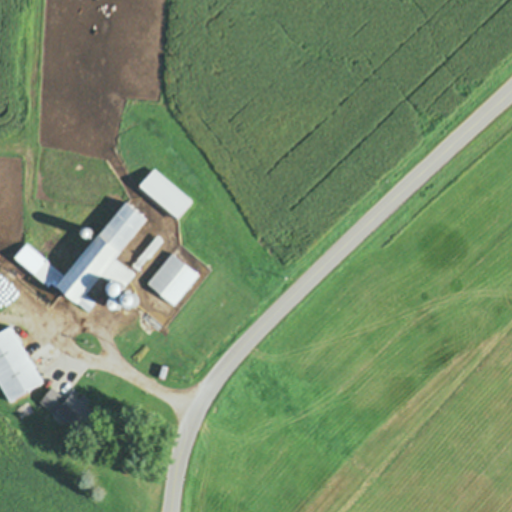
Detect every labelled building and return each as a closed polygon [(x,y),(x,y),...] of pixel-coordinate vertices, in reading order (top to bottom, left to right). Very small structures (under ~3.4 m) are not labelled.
[(192,201),(176,220),(139,187),(155,170),(192,201)] [(116,258),(130,269),(146,249),(146,262),(128,283),(108,267),(87,294),(97,302),(90,310),(60,286),(128,203),(148,219),(116,258)] [(85,236),(84,236),(84,235),(83,234),(83,233),(83,232),(83,231),(83,230),(84,229),(85,228),(86,228),(87,228),(88,228),(89,228),(89,229),(90,229),(90,230),(91,230),(91,231),(91,232),(91,233),(91,234),(90,234),(90,235),(89,235),(89,236),(88,236),(87,236),(86,236),(85,236)] [(146,249),(159,234),(166,240),(146,262),(146,249)] [(45,257),(33,273),(15,258),(28,243),(45,257)] [(148,282),(173,252),(201,275),(176,305),(148,282)] [(45,257),(65,273),(52,289),(33,273),(45,257)] [(108,292),(107,292),(107,291),(106,291),(106,290),(105,290),(105,289),(105,288),(105,287),(105,286),(105,285),(105,284),(105,283),(106,283),(106,282),(107,282),(107,281),(108,281),(109,281),(109,280),(110,280),(111,280),(112,280),(113,280),(113,281),(114,281),(115,281),(115,282),(116,282),(116,283),(117,283),(117,284),(117,285),(117,286),(117,287),(117,288),(117,289),(117,290),(116,290),(116,291),(115,291),(115,292),(114,292),(113,293),(112,293),(111,293),(110,293),(109,293),(108,292)] [(130,304),(129,304),(128,303),(127,303),(126,303),(126,302),(125,301),(124,300),(124,299),(124,298),(123,297),(123,296),(124,295),(124,294),(124,293),(125,293),(125,292),(126,291),(127,290),(128,290),(129,290),(129,289),(130,289),(131,289),(132,289),(133,289),(133,290),(134,290),(135,290),(135,291),(136,291),(136,292),(137,292),(137,293),(137,294),(138,294),(138,295),(138,296),(138,297),(138,298),(138,299),(137,299),(137,300),(137,301),(136,301),(136,302),(135,302),(135,303),(134,303),(133,303),(133,304),(132,304),(131,304),(130,304)] [(115,307),(114,306),(113,306),(112,305),(111,304),(111,303),(111,302),(111,301),(111,300),(111,299),(112,298),(112,297),(113,297),(114,297),(114,296),(115,296),(116,296),(117,296),(117,297),(118,297),(119,297),(119,298),(120,298),(120,299),(120,300),(121,300),(121,301),(121,302),(121,303),(120,303),(120,304),(120,305),(119,305),(119,306),(118,306),(117,306),(117,307),(116,307),(115,307)] [(48,313),(32,301),(23,314),(38,326),(48,313)] [(0,332),(13,325),(46,381),(12,401),(0,380),(0,332)] [(65,422),(41,401),(53,386),(68,398),(73,392),(95,411),(80,429),(68,418),(65,422)] [(44,433),(45,433),(46,434),(47,434),(48,434),(49,435),(50,436),(51,437),(52,437),(52,438),(52,439),(53,440),(53,441),(53,442),(53,443),(53,444),(53,445),(53,446),(52,447),(52,448),(51,449),(50,450),(49,450),(49,451),(48,451),(47,452),(46,452),(45,452),(44,452),(43,452),(42,452),(41,452),(40,451),(39,451),(39,450),(38,450),(37,449),(36,448),(36,447),(35,447),(35,446),(35,445),(35,444),(35,443),(35,442),(35,441),(35,440),(35,439),(36,438),(36,437),(37,437),(37,436),(38,436),(38,435),(39,435),(40,434),(41,434),(42,433),(43,433),(44,433)]
